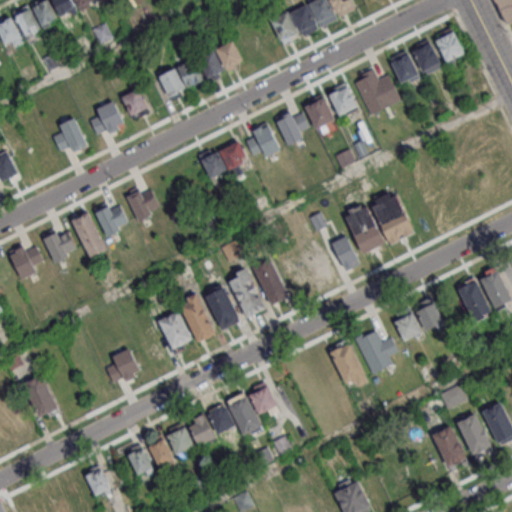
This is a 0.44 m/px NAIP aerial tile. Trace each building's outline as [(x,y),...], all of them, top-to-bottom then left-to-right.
[(32,7),(46,0),(48,0),(57,16),(41,24),(32,7)] [(52,0),(72,0),(76,7),(60,15),(52,0)] [(309,2),(313,0),(329,0),(338,17),(320,26),(309,2)] [(330,0),(351,0),(356,8),(339,17),(330,0)] [(496,0),(511,0),(511,17),(506,20),(496,0)] [(290,12),(308,3),(320,27),(301,36),(290,12)] [(16,15),(30,8),(40,29),(26,36),(16,15)] [(270,19),(288,10),(300,35),(282,44),(270,19)] [(0,34),(0,21),(12,15),(25,41),(7,50),(0,34)] [(251,28),(269,19),(280,42),(274,45),(276,48),(264,54),(251,28)] [(93,28),(106,22),(113,36),(100,43),(93,28)] [(439,32),(451,27),(465,52),(446,62),(435,39),(442,36),(439,32)] [(442,66),(431,71),(430,68),(423,71),(414,51),(419,48),(417,44),(429,38),(442,66)] [(216,48),(233,40),(243,60),(226,68),(216,48)] [(196,57),(214,48),(225,69),(207,78),(196,57)] [(390,56),(405,48),(420,77),(410,81),(408,78),(400,81),(391,62),(392,60),(390,56)] [(42,57),(52,52),(58,65),(48,70),(42,57)] [(178,68),(196,60),(205,79),(188,88),(178,68)] [(488,93),(475,63),(457,71),(471,100),(488,93)] [(158,76),(174,68),(184,87),(168,95),(158,76)] [(361,73),(373,68),(378,78),(388,73),(400,99),(370,115),(354,81),(363,77),(361,73)] [(344,81),(357,105),(339,115),(329,94),(334,91),(332,87),(344,81)] [(122,95),(138,87),(149,111),(133,119),(122,95)] [(311,98),(322,93),(336,118),(316,128),(304,106),(312,101),(311,98)] [(107,127),(96,133),(88,116),(99,111),(98,107),(113,100),(125,124),(109,132),(107,127)] [(292,116),(303,111),(311,127),(300,132),(302,137),(289,143),(276,116),(289,109),(292,116)] [(62,131),(59,125),(74,117),(88,143),(72,152),(69,145),(60,150),(52,136),(62,131)] [(263,149),(253,154),(245,138),(255,133),(253,130),(268,122),(280,146),(265,153),(263,149)] [(238,140),(247,158),(229,167),(220,148),(238,140)] [(335,154),(350,147),(356,160),(341,167),(335,154)] [(202,159),(219,150),(227,167),(210,176),(202,159)] [(0,175),(0,154),(7,151),(19,175),(4,183),(0,175)] [(442,216),(465,206),(449,167),(426,177),(442,216)] [(141,193),(151,188),(159,205),(149,210),(151,214),(137,221),(124,193),(138,187),(141,193)] [(390,242),(369,201),(394,189),(414,230),(390,242)] [(111,209),(121,204),(129,220),(119,225),(121,230),(107,236),(94,209),(108,202),(111,209)] [(362,252),(343,213),(365,202),(384,241),(362,252)] [(308,216),(321,209),(328,224),(315,230),(308,216)] [(72,219),(90,210),(109,249),(90,258),(72,219)] [(68,230),(76,246),(66,250),(68,255),(55,261),(43,237),(57,231),(59,235),(68,230)] [(332,273),(313,234),(295,243),(315,282),(332,273)] [(331,242),(347,234),(361,261),(345,269),(331,242)] [(238,241),(246,256),(231,264),(223,249),(238,241)] [(34,265),(37,271),(22,278),(10,254),(25,247),(26,249),(36,245),(43,260),(34,265)] [(275,252),(291,292),(308,285),(293,245),(275,252)] [(0,296),(0,258),(4,257),(20,290),(1,299),(0,296)] [(253,266),(271,257),(290,294),(272,303),(253,266)] [(480,278),(498,269),(511,298),(495,307),(480,278)] [(231,281),(249,271),(267,306),(249,315),(231,281)] [(457,285),(475,276),(491,308),(473,318),(457,285)] [(205,296),(225,285),(240,315),(220,325),(205,296)] [(180,306),(199,296),(217,331),(197,340),(180,306)] [(416,310),(432,302),(442,322),(426,330),(416,310)] [(158,320),(179,309),(193,337),(172,348),(158,320)] [(394,320),(412,311),(423,331),(404,340),(394,320)] [(355,336),(374,327),(381,341),(391,336),(398,350),(388,355),(392,362),(373,372),(355,336)] [(330,351),(349,342),(369,380),(357,386),(354,381),(347,384),(330,351)] [(106,367),(116,362),(113,355),(130,347),(143,373),(126,381),(123,376),(113,381),(106,367)] [(16,349),(23,363),(10,370),(3,356),(16,349)] [(289,366),(298,392),(317,386),(307,359),(289,366)] [(41,374),(59,408),(39,418),(21,384),(41,374)] [(249,393),(268,384),(278,404),(259,414),(249,393)] [(461,386),(469,401),(450,410),(442,396),(461,386)] [(425,400),(439,394),(445,407),(432,414),(425,400)] [(229,404),(247,395),(262,425),(244,434),(229,404)] [(482,409),(500,400),(511,423),(511,435),(499,442),(482,409)] [(0,413),(21,402),(31,422),(0,438),(0,413)] [(209,414),(226,406),(234,422),(217,431),(209,414)] [(457,421),(474,412),(491,445),(474,454),(457,421)] [(215,436),(199,444),(189,425),(206,417),(215,436)] [(432,432),(450,423),(467,456),(449,465),(432,432)] [(167,435),(186,426),(195,444),(176,453),(167,435)] [(273,440),(286,434),(293,447),(280,454),(273,440)] [(148,445),(164,437),(175,458),(159,466),(148,445)] [(127,453),(143,445),(153,465),(137,473),(127,453)] [(266,446),(272,459),(260,465),(253,453),(266,446)] [(388,473),(399,495),(421,484),(410,462),(388,473)] [(86,475),(101,467),(111,486),(95,494),(86,475)] [(91,499),(81,478),(80,479),(78,474),(67,480),(69,484),(65,487),(75,507),(91,499)] [(345,511),(335,492),(357,480),(370,507),(360,511),(345,511)] [(57,487),(58,490),(60,489),(71,511),(50,511),(43,497),(48,495),(47,491),(57,487)]
